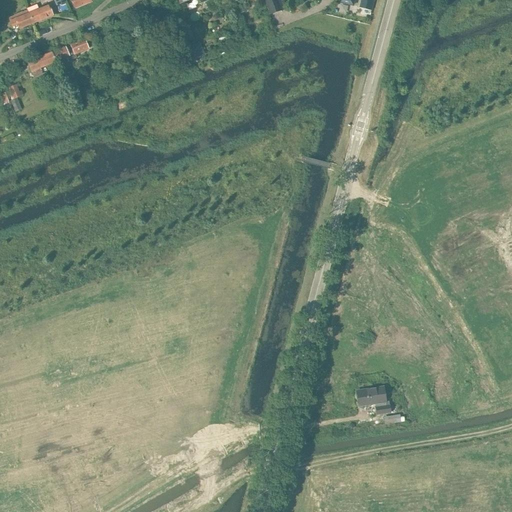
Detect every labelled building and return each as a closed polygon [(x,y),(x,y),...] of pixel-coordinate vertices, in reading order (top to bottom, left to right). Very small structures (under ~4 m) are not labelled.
[(71,0),(75,8),(91,2),(90,0),(71,0)] [(263,0),(269,15),(275,13),(281,11),(277,0),(263,0)] [(371,11),(373,0),(360,0),(359,8),(371,11)] [(37,4),(27,8),(30,14),(34,24),(47,18),(53,16),(52,12),(49,6),(39,10),(37,4)] [(14,16),(9,18),(10,22),(12,28),(18,26),(20,30),(34,24),(30,14),(29,14),(27,10),(22,12),(14,15),(14,16)] [(251,10),(245,12),(249,22),(252,21),(255,29),(265,26),(262,18),(255,20),(251,10)] [(104,32),(98,35),(100,41),(107,39),(104,32)] [(66,48),(53,53),(56,63),(59,71),(72,65),(71,62),(70,60),(76,58),(76,57),(76,56),(89,50),(85,40),(71,46),(71,48),(66,50),(66,48)] [(113,47),(103,51),(106,59),(116,54),(113,47)] [(53,53),(28,63),(34,77),(42,74),(40,69),(56,63),(53,53)] [(127,80),(120,83),(123,91),(130,87),(127,80)] [(8,94),(15,112),(21,110),(17,98),(23,95),(21,91),(19,92),(16,84),(9,87),(11,93),(8,94)] [(52,88),(60,106),(69,102),(61,84),(52,88)]
